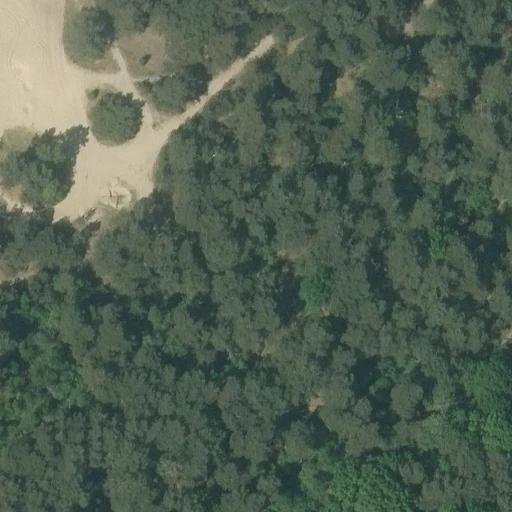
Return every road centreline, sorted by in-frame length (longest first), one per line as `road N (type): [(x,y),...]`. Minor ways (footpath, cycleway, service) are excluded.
road 1 (track): [(430,467),(388,469),(369,461),(179,291),(0,17)]
road 2 (track): [(511,345),(430,467)]
